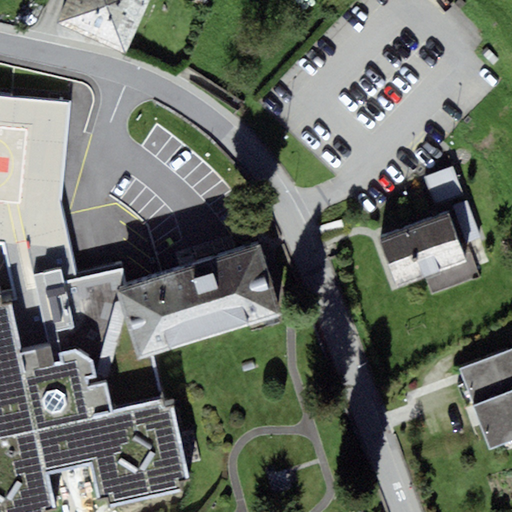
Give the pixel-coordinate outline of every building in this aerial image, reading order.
[(67,0),(57,24),(125,55),(151,0),(67,0)] [(94,98),(0,87),(0,259),(81,262),(94,98)] [(454,167),(425,178),(434,204),(464,193),(454,167)] [(449,213),(380,240),(399,288),(468,262),(449,213)] [(0,299),(0,511),(47,511),(56,510),(48,475),(90,465),(99,500),(107,498),(110,510),(183,492),(180,482),(189,480),(172,409),(166,411),(152,352),(279,315),(263,250),(135,285),(131,268),(55,286),(65,327),(19,338),(11,305),(2,307),(0,299)] [(511,442),(511,349),(459,370),(491,451),(511,442)]
